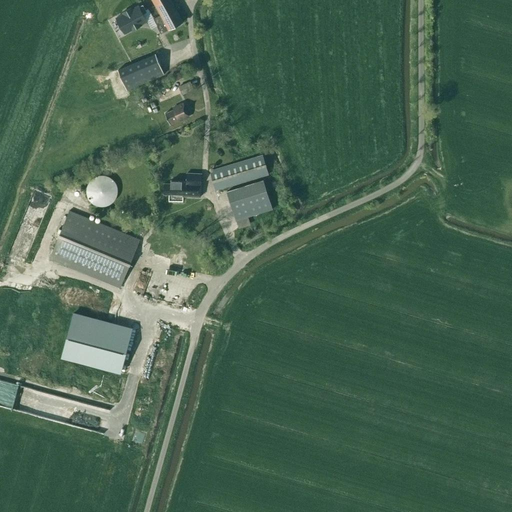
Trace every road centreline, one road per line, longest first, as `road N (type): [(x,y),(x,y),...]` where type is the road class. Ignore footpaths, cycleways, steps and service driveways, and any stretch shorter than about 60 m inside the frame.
road 1 (unclassified): [(145,511),(200,318),(226,276),(282,234),(407,180),(418,159),(421,0)]
road 2 (unclassified): [(202,197),(205,127),(190,26),(198,0)]
